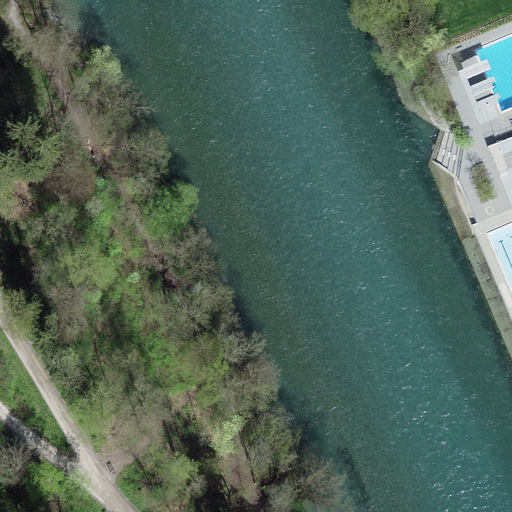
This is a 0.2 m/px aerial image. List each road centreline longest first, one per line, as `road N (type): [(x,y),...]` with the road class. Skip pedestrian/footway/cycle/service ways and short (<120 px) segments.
road 1 (track): [(0,309),(117,503)]
road 2 (track): [(117,503),(0,409)]
